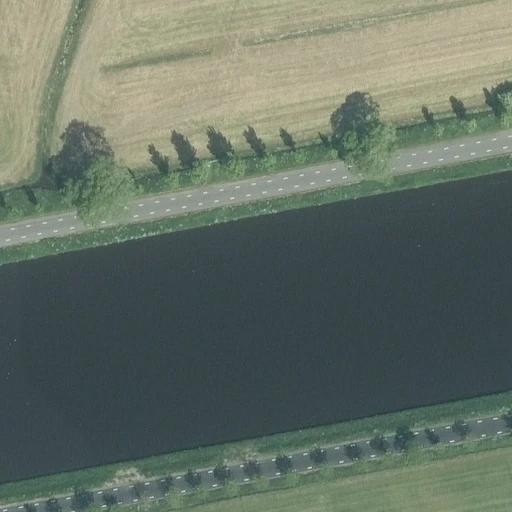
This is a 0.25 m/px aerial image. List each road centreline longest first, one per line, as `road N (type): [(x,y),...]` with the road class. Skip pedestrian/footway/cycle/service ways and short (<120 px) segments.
road 1 (tertiary): [(0,237),(511,141)]
road 2 (tertiary): [(32,511),(511,422)]
